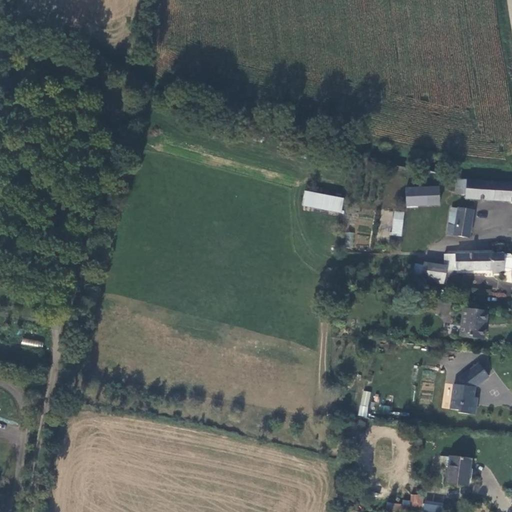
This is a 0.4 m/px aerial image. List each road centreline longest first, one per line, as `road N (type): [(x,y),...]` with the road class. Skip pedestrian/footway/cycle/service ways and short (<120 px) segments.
road 1 (track): [(3,22),(123,63),(168,98),(511,171)]
road 2 (residential): [(10,511),(23,408),(0,384)]
